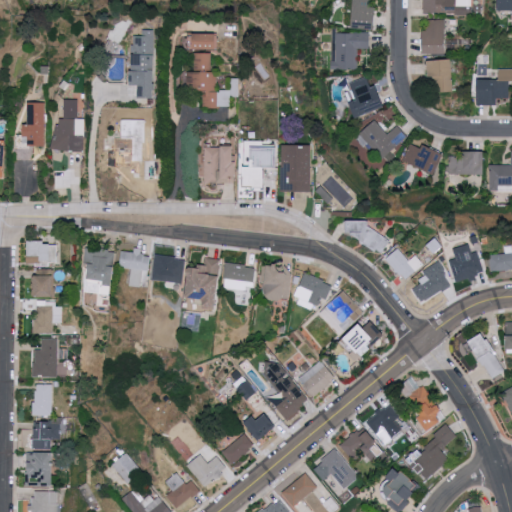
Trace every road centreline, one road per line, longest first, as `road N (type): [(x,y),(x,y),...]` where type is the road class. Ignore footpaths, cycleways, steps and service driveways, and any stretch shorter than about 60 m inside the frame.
road 1 (residential): [(328,254),(288,219),(262,212),(61,212),(47,219)]
road 2 (residential): [(1,511),(3,219)]
road 3 (residential): [(47,219),(328,254)]
road 4 (residential): [(422,341),(218,511)]
road 5 (residential): [(511,129),(456,129),(419,114),(399,72),(401,0)]
road 6 (residential): [(509,511),(497,462),(422,341)]
road 7 (residential): [(328,254),(366,279),(422,341)]
